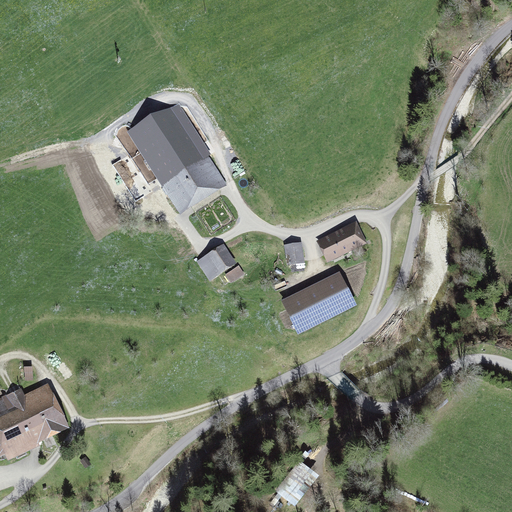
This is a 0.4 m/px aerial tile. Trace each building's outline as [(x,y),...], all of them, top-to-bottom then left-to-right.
[(139,151),(146,147),(183,205),(223,180),(206,153),(209,151),(194,128),(191,130),(180,113),(134,142),(139,151)] [(365,241),(358,227),(322,244),(329,258),(365,241)] [(302,246),(287,248),(289,264),(304,263),(302,246)] [(234,263),(223,248),(202,262),(212,278),(234,263)] [(224,277),(228,284),(239,276),(235,270),(224,277)] [(340,270),(281,299),(298,333),(356,304),(340,270)] [(61,425),(46,393),(27,402),(21,390),(8,395),(9,397),(0,401),(0,454),(6,452),(8,457),(35,445),(32,439),(38,436),(61,425)] [(311,475),(299,465),(278,492),(290,502),(311,475)]
